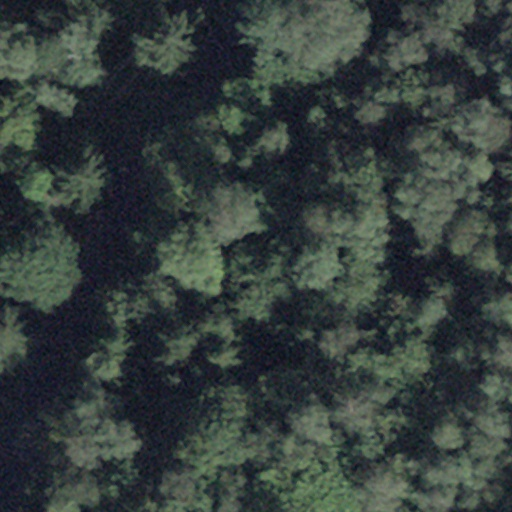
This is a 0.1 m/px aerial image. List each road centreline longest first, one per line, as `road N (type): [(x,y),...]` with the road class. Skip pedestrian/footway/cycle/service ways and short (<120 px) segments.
road 1 (unclassified): [(1,511),(54,365),(140,194),(267,0)]
road 2 (track): [(0,239),(55,163),(209,0)]
